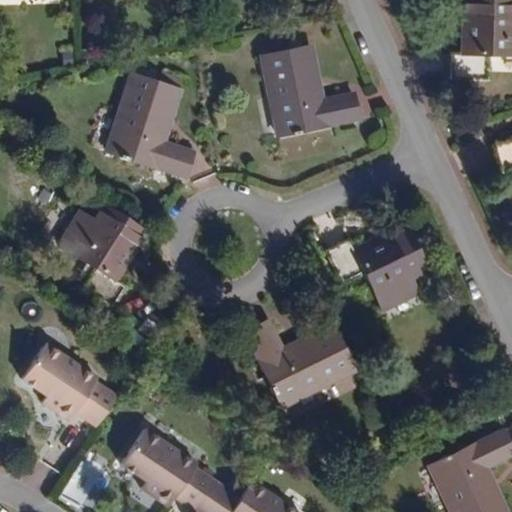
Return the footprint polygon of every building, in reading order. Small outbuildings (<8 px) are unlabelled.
[(511,2),(461,0),(460,54),(448,53),(448,77),(485,80),(485,55),(511,55),(511,17),(510,18),(511,2)] [(312,53),(260,63),(268,102),(277,102),(286,141),(359,127),(354,100),(324,106),(312,53)] [(184,86),(135,66),(118,111),(125,115),(113,147),(182,174),(193,149),(164,137),(184,86)] [(511,140),(490,147),(496,173),(511,169),(511,140)] [(114,278),(142,233),(101,205),(91,220),(77,212),(58,242),(92,263),(78,285),(109,305),(122,284),(114,278)] [(427,271),(405,226),(358,249),(352,237),(326,249),(354,305),(376,295),(383,307),(418,291),(412,279),(427,271)] [(346,364),(330,329),(280,351),(265,322),(242,333),(275,402),(310,386),(308,381),(346,364)] [(75,421),(95,435),(116,404),(95,389),(97,386),(46,352),(21,387),(47,404),(42,412),(62,424),(70,411),(77,416),(75,421)] [(70,411),(62,424),(69,429),(75,421),(77,416),(70,411)] [(511,455),(499,433),(433,467),(449,501),(445,504),(449,511),(507,511),(484,469),(511,455)] [(174,508),(179,511),(199,511),(214,491),(194,477),(196,473),(145,438),(121,473),(146,490),(141,498),(160,511),(169,498),(176,503),(174,508)] [(214,491),(199,511),(279,511),(251,492),(240,508),(214,491)] [(169,498),(160,511),(161,511),(170,511),(174,508),(176,503),(169,498)]
